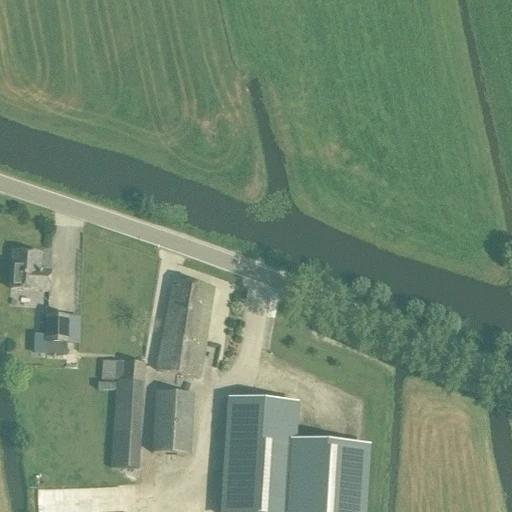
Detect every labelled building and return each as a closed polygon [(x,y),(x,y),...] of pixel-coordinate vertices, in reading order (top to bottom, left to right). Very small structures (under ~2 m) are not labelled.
[(39,272),(40,256),(14,253),(10,290),(48,294),(50,273),(39,272)] [(207,328),(213,291),(175,284),(157,373),(198,381),(207,328)] [(66,357),(68,320),(47,319),(45,356),(66,357)] [(137,471),(145,365),(104,362),(102,381),(117,382),(110,470),(137,471)] [(189,457),(193,397),(156,395),(152,455),(189,457)] [(291,444),(294,405),(231,402),(224,511),(361,511),(366,449),(291,444)]
